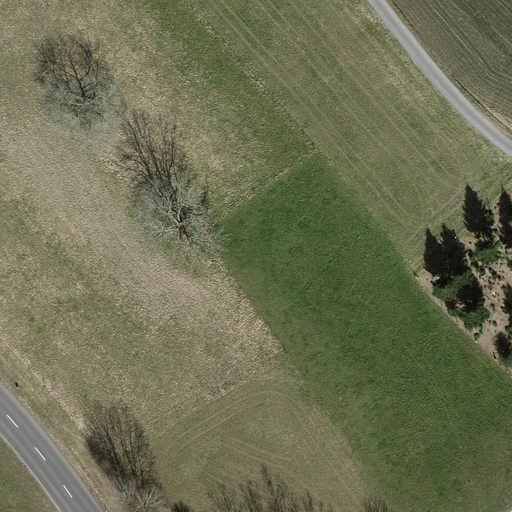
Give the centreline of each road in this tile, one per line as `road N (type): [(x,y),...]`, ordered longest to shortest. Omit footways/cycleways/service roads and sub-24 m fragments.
road 1 (unclassified): [(382,0),(511,149)]
road 2 (tertiary): [(0,403),(83,511)]
